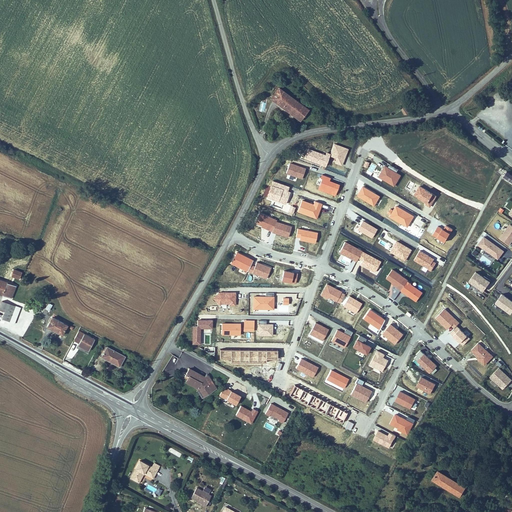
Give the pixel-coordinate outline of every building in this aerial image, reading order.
[(271,98),(297,116),(304,105),(279,87),(271,98)] [(259,111),(264,112),(268,100),(262,99),(259,111)] [(408,112),(403,104),(399,106),(401,109),(403,113),(405,113),(407,113),(408,112)] [(304,105),(297,116),(301,119),(309,108),(304,105)] [(401,109),(399,106),(389,111),(391,115),(401,109)] [(510,245),(511,241),(511,224),(510,223),(500,237),(510,245)] [(503,250),(484,236),(478,244),(496,257),(499,252),(501,254),(503,250)] [(499,261),(504,264),(511,251),(506,248),(499,261)] [(19,278),(22,271),(13,268),(11,275),(19,278)] [(483,290),(490,281),(476,271),(469,280),(483,290)] [(0,294),(10,298),(15,285),(0,279),(0,294)] [(407,281),(400,290),(416,301),(423,291),(407,281)] [(511,313),(511,311),(511,300),(502,293),(495,302),(511,313)] [(20,307),(3,301),(0,308),(0,309),(4,311),(2,318),(14,322),(20,307)] [(52,316),(47,325),(62,333),(67,324),(52,316)] [(212,320),(197,320),(197,326),(193,326),(193,344),(204,344),(204,333),(212,333),(212,320)] [(241,324),(222,323),(221,334),(231,334),(231,339),(240,339),(241,324)] [(94,338),(78,330),(73,339),(79,343),(89,348),(94,338)] [(274,370),(280,372),(290,346),(284,343),(274,370)] [(126,357),(107,346),(102,355),(116,363),(115,364),(120,367),(126,357)] [(430,367),(429,369),(431,371),(436,366),(426,356),(420,363),(425,368),(428,365),(430,367)] [(201,373),(191,367),(186,375),(189,377),(187,380),(199,386),(203,387),(208,394),(219,386),(209,373),(207,373),(206,375),(205,378),(203,377),(203,375),(201,374),(201,373)] [(511,381),(498,368),(488,378),(502,391),(511,381)] [(205,396),(208,394),(203,387),(199,386),(205,396)] [(269,417),(269,416),(278,420),(277,422),(282,424),(288,413),(270,404),(264,415),(269,417)] [(170,448),(168,452),(180,457),(182,453),(170,448)] [(138,462),(129,479),(137,483),(141,474),(143,472),(145,474),(146,471),(154,476),(156,472),(138,462)] [(427,476),(432,479),(437,470),(433,468),(429,473),(427,476)] [(437,470),(432,479),(444,487),(449,478),(437,470)] [(449,478),(444,487),(459,496),(465,488),(449,478)] [(195,490),(190,498),(196,502),(200,504),(199,506),(203,508),(209,498),(195,490)]
